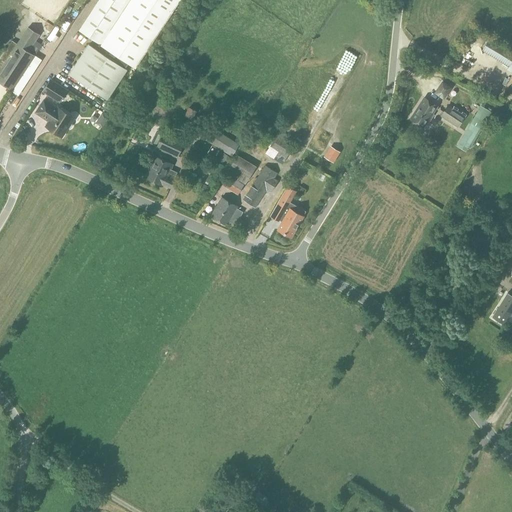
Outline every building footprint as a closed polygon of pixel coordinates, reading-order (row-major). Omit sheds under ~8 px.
[(99,0),(80,31),(91,39),(68,74),(107,100),(126,70),(123,68),(127,62),(135,68),(178,0),(99,0)] [(49,32),(52,24),(47,22),(44,30),(49,32)] [(12,41),(0,59),(0,84),(3,87),(9,90),(33,54),(28,51),(39,35),(28,28),(17,44),(12,41)] [(511,58),(511,53),(489,41),(483,51),(507,66),(511,58)] [(498,82),(507,66),(481,51),(471,69),(483,76),(484,74),(498,82)] [(33,54),(9,90),(18,97),(42,60),(33,54)] [(59,102),(67,91),(50,80),(42,91),(59,102)] [(337,91),(337,82),(328,82),(328,90),(337,91)] [(443,98),(450,88),(442,82),(435,92),(443,98)] [(422,128),(437,106),(424,97),(410,120),(422,128)] [(57,108),(44,100),(35,112),(49,121),(46,126),(62,136),(67,128),(70,127),(71,126),(71,123),(74,118),(58,107),(57,108)] [(481,129),(491,112),(480,106),(458,145),(467,150),(479,128),(481,129)] [(465,118),(447,107),(441,116),(459,128),(465,118)] [(102,113),(99,118),(106,122),(109,117),(102,113)] [(233,157),(239,147),(213,130),(207,140),(233,157)] [(281,164),(292,147),(285,142),(288,137),(279,132),(266,154),(281,164)] [(177,159),(183,144),(163,135),(156,149),(177,159)] [(333,163),(340,152),(330,146),(324,156),(333,163)] [(231,159),(224,154),(218,162),(225,167),(231,159)] [(131,156),(126,167),(135,171),(141,160),(131,156)] [(170,188),(176,176),(175,176),(177,172),(171,169),(173,165),(154,156),(144,177),(163,186),(164,185),(170,188)] [(236,195),(243,184),(244,185),(254,168),(236,157),(225,173),(231,177),(225,187),(236,195)] [(215,187),(226,169),(217,163),(205,181),(215,187)] [(270,192),(278,181),(274,178),(277,173),(265,166),(243,200),(255,208),(266,190),(270,192)] [(288,217),(279,228),(289,234),(301,215),(287,206),(296,190),(289,186),(274,211),(280,215),(282,213),(288,217)] [(246,222),(239,218),(242,212),(236,209),(237,206),(222,197),(211,215),(227,225),(229,221),(234,224),(234,225),(242,229),(246,222)] [(264,237),(275,219),(270,216),(259,234),(264,237)] [(506,324),(511,314),(511,295),(509,293),(495,317),(506,324)]
